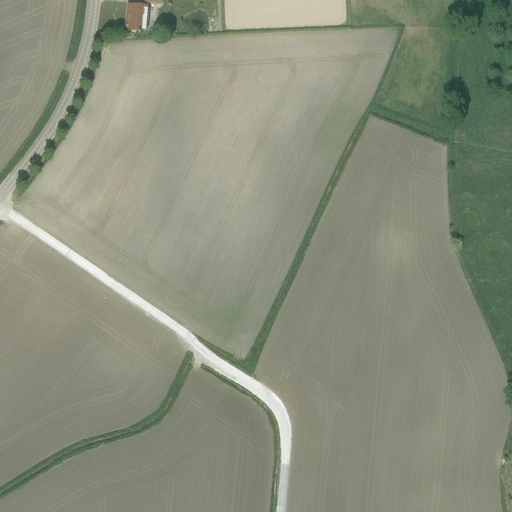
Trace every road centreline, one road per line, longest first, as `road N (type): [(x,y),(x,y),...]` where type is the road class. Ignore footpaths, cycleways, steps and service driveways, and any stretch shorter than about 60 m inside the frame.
road 1 (unknown): [(0,208),(274,397),(288,427),(280,511)]
road 2 (tertiary): [(0,196),(67,99),(92,0)]
